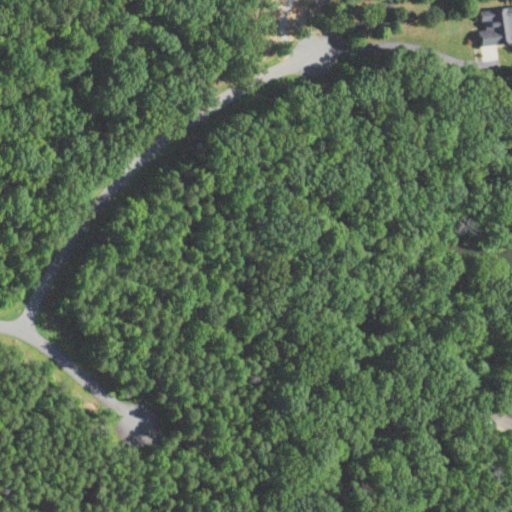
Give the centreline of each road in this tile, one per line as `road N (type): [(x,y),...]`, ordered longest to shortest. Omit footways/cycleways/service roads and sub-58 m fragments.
road 1 (residential): [(20,335),(52,255),(133,161),(199,110),(315,53)]
road 2 (residential): [(0,327),(39,343),(138,429)]
